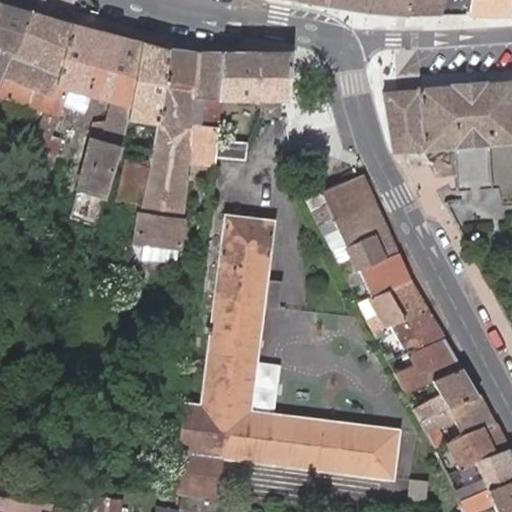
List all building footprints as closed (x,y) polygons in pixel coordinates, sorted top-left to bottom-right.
[(325,0),(324,6),(366,11),(369,0),(325,0)] [(369,0),(366,11),(412,16),(438,16),(440,0),(369,0)] [(511,17),(511,0),(466,0),(465,11),(484,17),(511,17)] [(0,67),(26,10),(0,2),(0,67)] [(26,10),(0,67),(0,71),(52,87),(70,23),(41,15),(26,10)] [(102,31),(70,23),(52,87),(63,90),(59,102),(67,105),(72,92),(106,100),(92,140),(83,136),(65,189),(93,198),(119,118),(140,41),(102,31)] [(168,48),(140,41),(119,118),(126,121),(106,201),(132,210),(168,48)] [(195,51),(168,48),(132,210),(126,237),(174,244),(182,173),(195,51)] [(182,173),(207,175),(209,157),(211,139),(216,98),(219,52),(195,51),(182,173)] [(219,52),(216,98),(258,99),(283,100),(286,53),(219,52)] [(379,92),(390,151),(450,148),(452,191),(456,191),(457,200),(464,200),(463,190),(487,189),(485,161),(492,161),(491,145),(511,144),(511,80),(414,86),(414,89),(379,92)] [(63,90),(52,87),(20,174),(32,178),(59,102),(63,90)] [(262,115),(283,116),(283,100),(258,99),(257,115),(262,115)] [(119,118),(93,198),(106,201),(126,121),(119,118)] [(211,139),(209,157),(222,158),(244,160),(245,143),(211,139)] [(359,176),(303,201),(308,212),(330,202),(337,219),(371,202),(359,176)] [(384,229),(371,202),(337,219),(350,245),(384,229)] [(209,406),(189,404),(179,494),(225,499),(229,458),(400,478),(406,428),(256,411),(268,305),(271,278),(278,220),(231,214),(209,406)] [(337,219),(317,228),(330,255),(344,248),(350,245),(337,219)] [(394,252),(384,229),(350,245),(361,268),(394,252)] [(338,270),(342,277),(361,268),(350,245),(344,248),(352,264),(338,270)] [(407,279),(394,252),(361,268),(367,282),(374,296),(407,279)] [(367,282),(361,268),(342,277),(349,290),(367,282)] [(271,278),(268,305),(282,307),(285,279),(271,278)] [(424,309),(407,279),(374,296),(357,305),(372,334),(381,330),(389,326),(424,309)] [(441,339),(424,309),(389,326),(403,357),(441,339)] [(372,334),(377,343),(386,339),(381,330),(372,334)] [(393,374),(403,393),(430,381),(457,368),(441,339),(403,357),(408,366),(393,374)] [(383,355),(388,365),(396,361),(391,351),(383,355)] [(413,413),(419,423),(474,397),(457,368),(430,381),(440,400),(413,413)] [(419,423),(424,434),(435,429),(451,422),(460,441),(492,425),(478,395),(474,397),(419,423)] [(503,449),(492,425),(460,441),(445,448),(450,459),(456,473),(471,465),(503,449)] [(424,434),(434,453),(445,448),(435,429),(424,434)] [(434,453),(440,464),(450,459),(445,448),(434,453)] [(457,496),(462,506),(511,481),(511,467),(511,464),(503,449),(471,465),(481,485),(457,496)] [(511,511),(511,481),(462,506),(465,511),(481,511),(491,507),(493,511),(511,511)]
